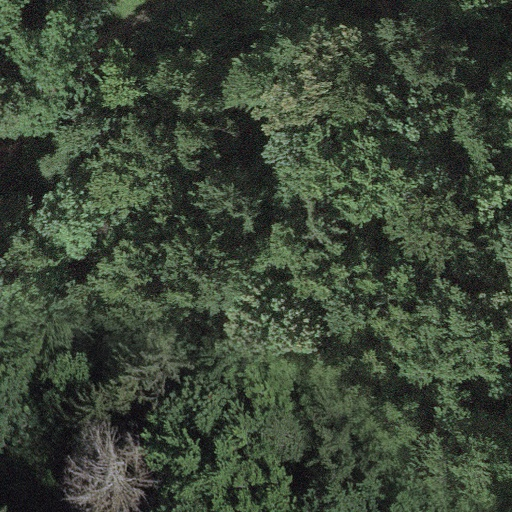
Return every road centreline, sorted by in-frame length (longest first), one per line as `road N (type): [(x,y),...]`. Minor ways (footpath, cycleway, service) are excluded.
road 1 (track): [(190,511),(215,412),(270,297),(332,230),(363,230),(399,246),(511,323)]
road 2 (track): [(187,0),(85,49),(20,116),(0,149)]
